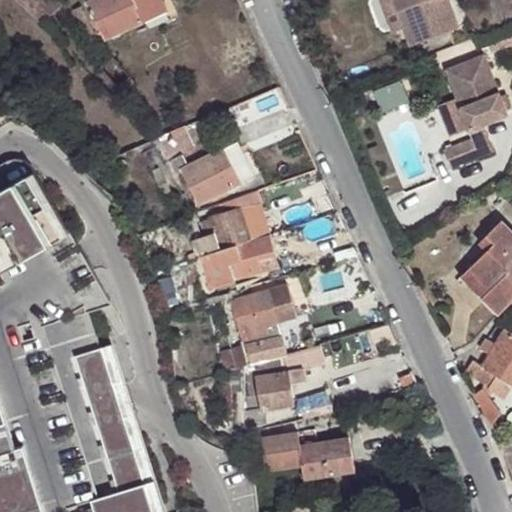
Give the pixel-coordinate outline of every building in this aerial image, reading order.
[(15,0),(41,28),(62,9),(54,0),(15,0)] [(105,41),(145,21),(134,0),(93,0),(88,2),(105,41)] [(134,0),(145,21),(157,16),(169,10),(164,0),(134,0)] [(381,0),(395,36),(405,32),(393,0),(381,0)] [(393,0),(405,32),(412,49),(460,30),(448,0),(393,0)] [(83,7),(74,11),(88,43),(97,38),(83,7)] [(470,131),(485,126),(509,116),(486,57),(446,71),(461,111),(470,131)] [(137,88),(128,79),(120,86),(127,96),(137,88)] [(455,137),(470,131),(461,111),(447,116),(455,137)] [(496,152),(485,126),(470,131),(473,140),(480,157),(496,152)] [(189,130),(164,141),(171,157),(189,150),(191,155),(199,151),(189,130)] [(451,170),(480,157),(473,140),(444,151),(451,170)] [(238,147),(225,153),(241,187),(254,181),(238,147)] [(184,157),(167,164),(176,181),(186,177),(199,207),(241,187),(225,153),(190,170),(184,157)] [(0,172),(0,274),(77,234),(43,170),(40,165),(35,162),(30,160),(27,160),(24,160),(17,162),(0,172)] [(159,189),(167,185),(159,169),(150,172),(159,189)] [(254,196),(215,210),(218,221),(213,224),(217,236),(222,252),(251,243),(253,242),(269,236),(254,196)] [(511,229),(503,221),(488,236),(496,244),(487,253),(462,278),(499,316),(511,303),(511,229)] [(204,226),(209,239),(217,236),(213,224),(204,226)] [(198,244),(203,259),(208,257),(210,257),(222,252),(217,236),(209,239),(198,244)] [(253,242),(251,243),(257,261),(274,255),(269,236),(253,242)] [(488,236),(479,245),(487,253),(496,244),(488,236)] [(208,257),(213,274),(217,283),(234,279),(235,281),(261,272),(257,261),(251,243),(222,252),(210,257),(208,257)] [(274,255),(257,261),(261,272),(278,265),(274,255)] [(203,259),(201,260),(207,275),(213,274),(208,257),(203,259)] [(290,322),(281,291),(250,301),(259,330),(261,330),(290,322)] [(232,306),(241,302),(240,297),(232,301),(232,306)] [(259,330),(250,301),(241,302),(232,306),(244,341),(261,338),(261,330),(259,330)] [(498,344),(492,353),(485,365),(479,375),(478,377),(491,384),(489,386),(506,396),(511,387),(511,330),(508,328),(498,344)] [(483,348),(492,353),(498,344),(489,338),(483,348)] [(278,341),(268,345),(272,359),(282,355),(278,341)] [(246,345),(219,353),(225,375),(246,368),(252,367),(252,365),(247,350),(246,345)] [(268,345),(247,350),(252,365),(272,359),(268,345)] [(0,511),(165,511),(114,347),(77,358),(119,491),(91,500),(95,511),(44,511),(23,442),(15,444),(0,394),(0,511)] [(320,349),(300,355),(304,372),(324,365),(320,349)] [(219,353),(208,356),(215,379),(225,375),(219,353)] [(300,355),(286,357),(288,374),(304,372),(300,355)] [(252,367),(246,368),(244,414),(246,429),(265,424),(262,410),(258,379),(288,374),(286,357),(253,367),(252,367)] [(479,375),(485,365),(476,359),(470,369),(479,375)] [(304,372),(288,374),(290,385),(306,382),(304,372)] [(258,379),(262,410),(293,405),(290,385),(288,374),(258,379)] [(475,395),(491,428),(502,412),(483,387),(475,395)] [(264,471),(300,466),(303,465),(300,447),(297,433),(259,440),(262,462),(264,471)] [(511,434),(503,441),(511,467),(511,434)] [(262,462),(259,440),(252,440),(255,463),(262,462)] [(304,481),(329,478),(355,474),(349,440),(300,447),(303,465),(300,466),(304,481)]
